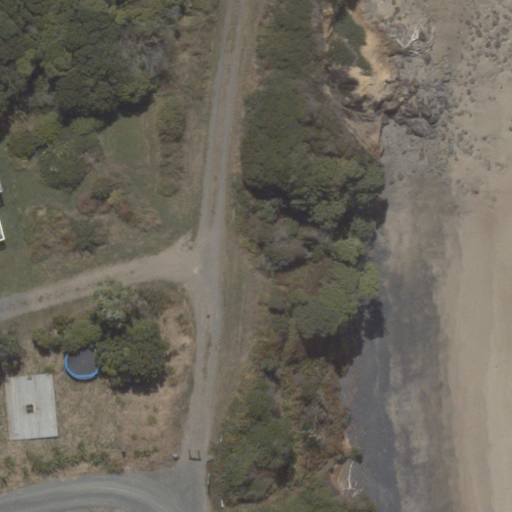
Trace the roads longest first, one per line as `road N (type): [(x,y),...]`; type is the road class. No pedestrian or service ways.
road 1 (track): [(176,511),(202,394),(220,134),(239,0)]
road 2 (track): [(30,300),(210,251)]
road 3 (residential): [(154,511),(102,493),(0,509)]
